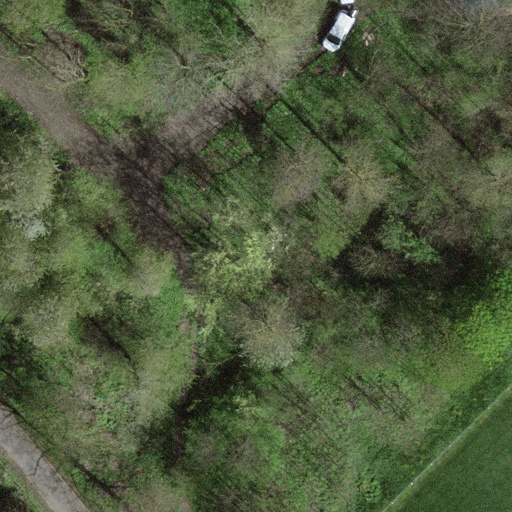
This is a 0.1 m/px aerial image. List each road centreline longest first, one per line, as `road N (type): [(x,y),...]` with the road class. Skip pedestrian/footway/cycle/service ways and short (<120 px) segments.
road 1 (track): [(357,0),(170,175)]
road 2 (track): [(0,79),(120,171),(170,175)]
